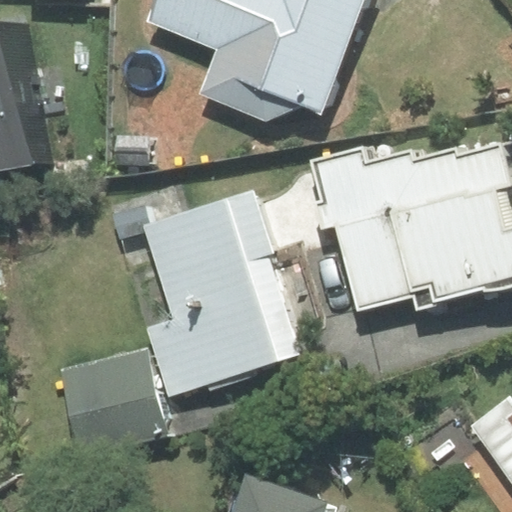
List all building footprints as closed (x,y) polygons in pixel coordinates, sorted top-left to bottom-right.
[(217,49),(199,94),(266,120),(305,105),(320,111),(362,0),(155,0),(147,22),(217,49)] [(0,168),(51,160),(29,18),(0,22),(0,168)] [(511,142),(498,145),(457,156),(455,149),(413,160),(410,150),(366,162),(362,147),(312,161),(323,202),(319,203),(325,229),(336,226),(359,309),(413,295),(417,309),(485,291),(497,290),(508,287),(511,285),(511,142)] [(149,329),(170,393),(298,352),(267,255),(274,252),(254,191),(145,225),(176,321),(149,329)] [(172,436),(154,348),(72,366),(90,453),(172,436)] [(332,511),(328,510),(330,503),(247,475),(234,511),(332,511)]
